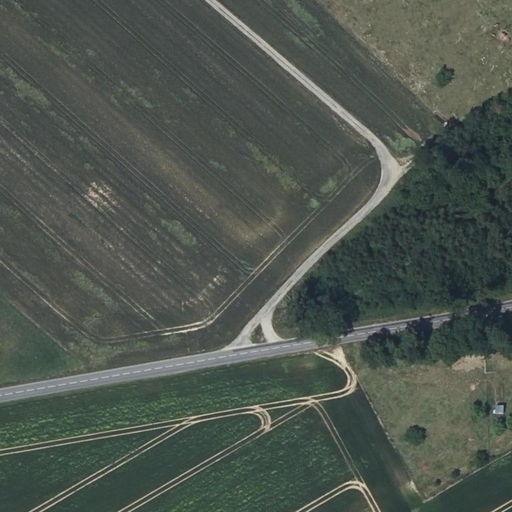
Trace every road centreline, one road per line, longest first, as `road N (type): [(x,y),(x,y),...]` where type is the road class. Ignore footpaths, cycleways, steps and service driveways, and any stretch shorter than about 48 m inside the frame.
road 1 (unclassified): [(241,353),(381,186),(385,165),(370,137),(205,0)]
road 2 (tertiary): [(511,290),(241,353)]
road 3 (track): [(303,339),(359,289),(449,234),(511,170)]
road 4 (tertiary): [(241,353),(0,395)]
